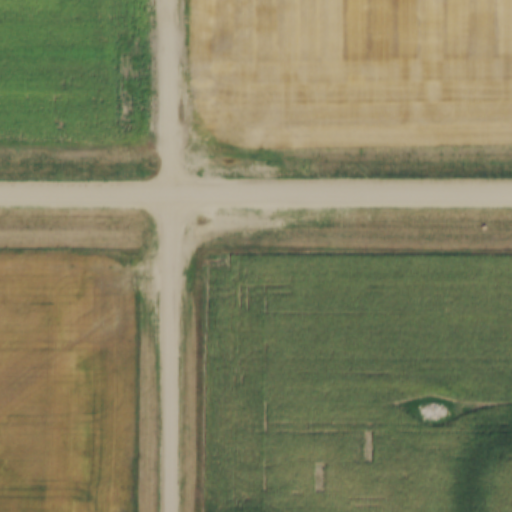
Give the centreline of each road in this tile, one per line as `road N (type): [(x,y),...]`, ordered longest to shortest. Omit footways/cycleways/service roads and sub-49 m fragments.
road 1 (residential): [(511,195),(0,192)]
road 2 (residential): [(174,194),(172,511)]
road 3 (track): [(175,0),(174,194)]
